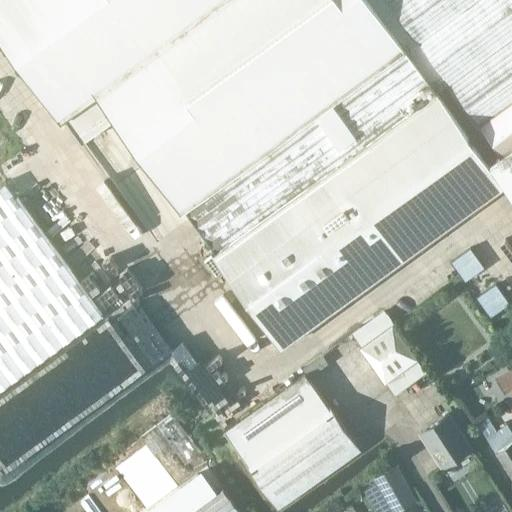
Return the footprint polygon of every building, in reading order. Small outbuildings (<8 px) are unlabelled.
[(0,0),(0,30),(8,42),(6,43),(12,51),(14,50),(16,53),(12,55),(19,64),(22,61),(24,64),(22,65),(28,74),(30,72),(61,115),(62,114),(77,135),(113,109),(185,209),(405,47),(370,0),(0,0)] [(511,0),(370,0),(405,47),(437,92),(467,132),(511,99),(511,0)] [(405,47),(185,209),(217,252),(437,92),(405,47)] [(437,92),(217,252),(284,345),(355,293),(504,184),(492,167),(467,132),(437,92)] [(511,99),(467,132),(492,167),(511,152),(511,99)] [(0,390),(102,314),(5,182),(0,185),(0,390)] [(511,257),(496,234),(476,248),(500,284),(511,276),(511,257)] [(470,247),(451,261),(464,280),(483,266),(470,247)] [(496,284),(477,297),(491,317),(509,303),(496,284)] [(360,346),(385,381),(417,358),(392,323),(360,346)] [(225,427),(244,456),(243,456),(278,506),(360,448),(325,399),(305,371),(225,427)] [(172,412),(109,458),(146,508),(149,511),(232,511),(236,509),(237,509),(238,508),(205,465),(173,490),(171,488),(208,461),(172,412)] [(448,414),(420,433),(421,434),(424,432),(445,463),(441,465),(442,466),(470,448),(448,414)] [(511,440),(495,451),(511,477),(511,440)] [(373,477),(392,511),(394,511),(416,499),(397,464),(373,477)]
